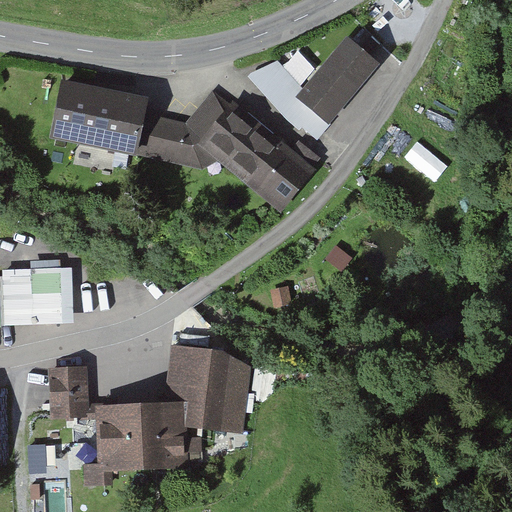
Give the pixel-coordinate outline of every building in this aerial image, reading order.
[(381,59),(348,31),(303,84),(279,58),(252,71),(249,74),(300,128),(303,126),(319,138),(381,59)] [(149,91),(62,73),(50,132),(137,150),(136,153),(203,169),(220,158),(282,209),(316,166),(314,164),(321,156),(299,138),(293,146),(232,96),(229,100),(215,88),(187,121),(145,112),(149,91)] [(74,265),(4,268),(6,324),(75,320),(74,265)] [(223,344),(173,342),(165,395),(186,396),(187,423),(245,434),(253,362),(223,344)] [(88,364),(48,365),(50,406),(53,418),(90,415),(88,364)] [(142,391),(95,400),(98,461),(84,463),(86,484),(114,484),(113,468),(189,466),(189,451),(204,450),(202,435),(188,435),(187,423),(186,396),(165,395),(142,391)]
